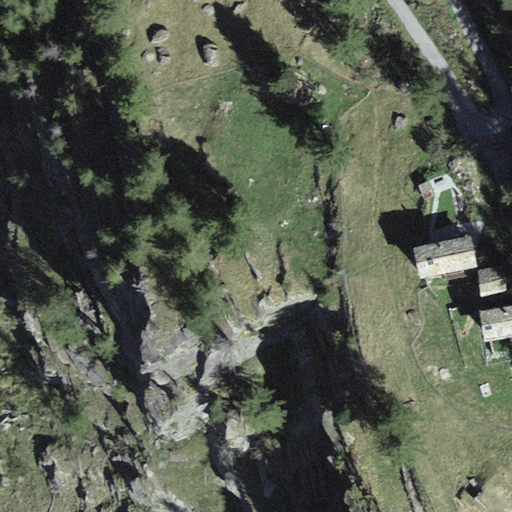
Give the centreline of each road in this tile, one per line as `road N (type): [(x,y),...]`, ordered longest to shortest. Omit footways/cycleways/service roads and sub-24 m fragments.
road 1 (track): [(396,0),(476,126),(504,134)]
road 2 (track): [(504,134),(509,102),(456,0)]
